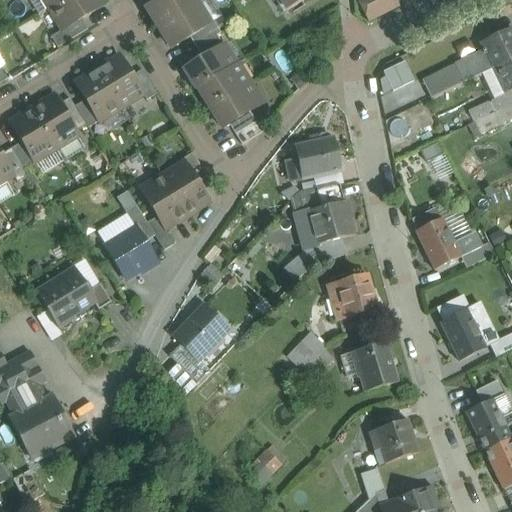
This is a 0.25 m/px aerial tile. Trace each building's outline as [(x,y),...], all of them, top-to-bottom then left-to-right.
[(44,0),(50,9),(63,0),(44,0)] [(95,0),(63,0),(50,9),(63,30),(63,31),(81,20),(101,8),(95,0)] [(160,0),(146,9),(158,29),(197,6),(193,0),(160,0)] [(279,0),(287,11),(305,0),(279,0)] [(393,0),(357,0),(368,21),(397,7),(393,0)] [(197,6),(158,29),(171,50),(189,38),(209,26),(197,6)] [(81,20),(63,31),(63,30),(50,38),(57,49),(87,30),(81,20)] [(209,26),(189,38),(196,49),(216,36),(220,34),(213,23),(209,26)] [(483,54),(454,67),(463,84),(492,70),(511,60),(511,31),(511,30),(479,45),(483,54)] [(216,36),(196,49),(202,59),(222,47),(223,47),(216,36)] [(202,59),(184,70),(197,91),(198,90),(197,90),(234,67),(234,66),(222,47),(202,59)] [(131,77),(119,58),(97,72),(120,109),(142,96),(142,95),(131,77)] [(511,60),(492,70),(504,95),(509,93),(511,91),(511,60)] [(384,71),(392,90),(414,81),(406,62),(384,71)] [(234,67),(197,90),(198,90),(210,109),(248,86),(235,66),(234,66),(234,67)] [(454,67),(422,83),(430,100),(463,84),(454,67)] [(0,83),(8,79),(2,68),(0,69),(0,83)] [(157,95),(142,71),(131,77),(142,95),(142,96),(146,102),(157,95)] [(120,109),(97,72),(75,85),(85,101),(98,123),(120,109)] [(248,86),(210,109),(222,130),(249,113),(260,106),(248,86)] [(504,95),(471,111),(465,124),(467,127),(511,104),(511,98),(509,93),(504,95)] [(59,105),(54,98),(32,111),(55,149),(63,162),(84,150),(76,136),(77,135),(76,133),(59,105)] [(74,108),(69,99),(59,105),(76,133),(86,127),(74,108)] [(98,123),(85,101),(74,108),(86,127),(87,129),(98,123)] [(511,104),(467,127),(473,140),(511,121),(511,104)] [(55,149),(32,111),(10,125),(21,143),(33,162),(55,149)] [(249,113),(229,126),(235,136),(256,123),(249,113)] [(256,123),(235,136),(241,146),(262,133),(256,123)] [(335,140),(295,149),(296,151),(292,152),(297,170),(301,169),(303,182),(342,173),(335,140)] [(33,162),(21,143),(11,150),(23,171),(34,164),(33,162)] [(23,171),(11,150),(0,156),(12,176),(17,184),(27,178),(23,171)] [(207,178),(192,154),(182,160),(184,164),(185,164),(197,184),(207,178)] [(0,156),(0,155),(0,187),(2,186),(1,183),(12,176),(0,156)] [(184,164),(163,178),(186,216),(208,203),(197,184),(185,164),(184,164)] [(186,216),(163,178),(140,191),(157,218),(164,230),(186,216)] [(296,218),(309,215),(308,213),(344,204),(339,186),(298,193),(292,200),(296,218)] [(344,204),(308,213),(309,215),(313,231),(305,233),(310,250),(340,242),(353,238),(348,222),(352,221),(348,203),(344,204)] [(146,224),(135,207),(125,213),(134,228),(135,228),(144,243),(154,237),(146,224)] [(296,218),(304,255),(310,250),(305,233),(313,231),(309,215),(296,218)] [(164,230),(157,218),(146,224),(154,237),(163,252),(174,245),(164,230)] [(441,221),(415,233),(434,272),(460,259),(453,244),(441,221)] [(134,228),(119,237),(120,239),(105,249),(125,280),(155,261),(144,243),(135,228),(134,228)] [(473,235),(453,244),(460,259),(478,251),(480,249),(473,235)] [(340,242),(310,250),(304,255),(282,270),(296,283),(314,265),(346,256),(340,242)] [(492,257),(487,246),(480,249),(478,251),(483,261),(492,257)] [(87,264),(75,271),(88,292),(100,285),(87,264)] [(74,270),(61,278),(61,279),(36,295),(58,331),(74,321),(71,317),(93,303),(94,303),(88,292),(75,271),(74,270)] [(367,276),(329,286),(332,297),(339,295),(346,320),(376,312),(367,276)] [(100,285),(88,292),(94,303),(93,303),(98,311),(111,303),(100,285)] [(466,312),(440,325),(459,363),(485,350),(484,349),(489,347),(498,343),(497,342),(479,305),(466,312)] [(225,333),(202,311),(174,340),(180,346),(169,358),(177,365),(197,385),(208,373),(197,361),(225,333)] [(309,334),(286,359),(302,374),(323,352),(325,350),(309,334)] [(511,334),(497,342),(498,343),(489,347),(495,359),(511,350),(511,334)] [(385,344),(340,357),(347,379),(355,377),(356,380),(359,379),(364,394),(397,385),(385,344)] [(6,365),(0,367),(0,404),(1,406),(6,403),(15,420),(46,403),(37,387),(45,382),(30,352),(6,365)] [(323,352),(302,374),(312,384),(334,362),(323,352)] [(197,385),(177,365),(166,376),(183,399),(197,385)] [(497,382),(474,393),(481,407),(493,402),(504,396),(497,382)] [(15,420),(33,455),(68,437),(50,402),(46,403),(15,420)] [(481,407),(466,415),(485,453),(511,440),(493,402),(481,407)] [(407,422),(369,435),(375,454),(380,452),(385,467),(419,455),(407,422)] [(511,441),(511,440),(485,453),(504,492),(505,491),(511,488),(511,441)] [(272,446),(245,472),(259,486),(285,460),(272,446)] [(3,464),(0,465),(0,484),(11,479),(3,464)] [(31,471),(13,481),(26,505),(44,496),(31,471)] [(347,511),(357,511),(380,490),(382,488),(377,473),(360,478),(363,487),(342,507),(347,511)] [(433,486),(395,500),(398,511),(435,511),(433,505),(439,503),(433,486)] [(357,511),(378,511),(381,510),(383,509),(382,507),(389,505),(384,492),(377,494),(357,511)] [(389,505),(382,507),(383,509),(381,510),(381,511),(398,511),(395,502),(389,505)]
